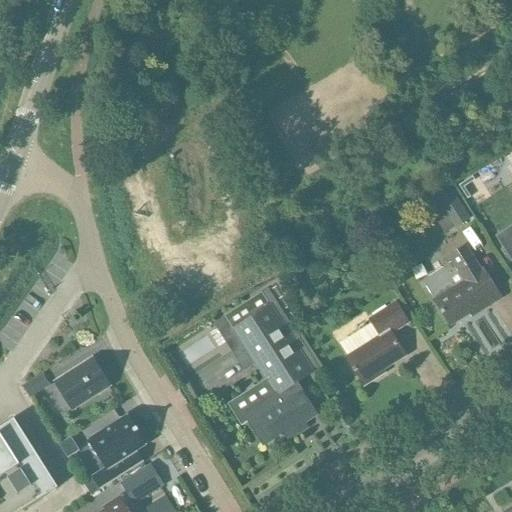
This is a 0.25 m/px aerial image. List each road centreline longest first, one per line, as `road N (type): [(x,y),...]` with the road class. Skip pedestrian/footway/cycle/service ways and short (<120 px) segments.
road 1 (residential): [(230,511),(110,303),(79,196),(14,159)]
road 2 (tertiary): [(312,511),(511,385)]
road 3 (tertiary): [(14,159),(64,0)]
